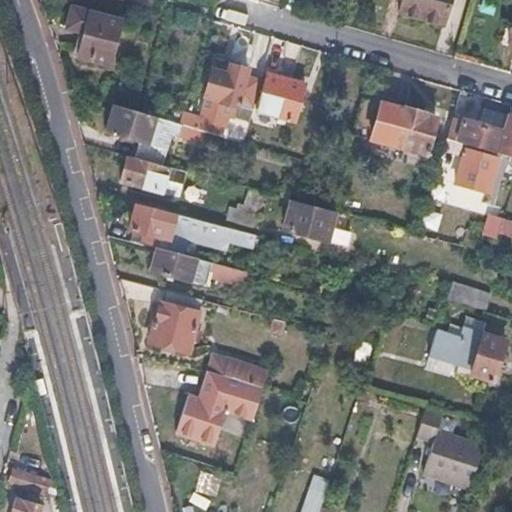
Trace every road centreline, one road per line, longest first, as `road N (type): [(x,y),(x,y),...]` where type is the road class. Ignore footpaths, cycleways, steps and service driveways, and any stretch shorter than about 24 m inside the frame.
road 1 (residential): [(154,511),(73,182),(16,0)]
road 2 (residential): [(225,5),(511,90)]
